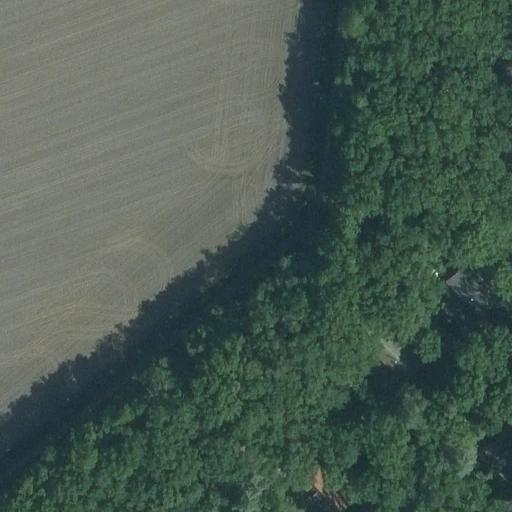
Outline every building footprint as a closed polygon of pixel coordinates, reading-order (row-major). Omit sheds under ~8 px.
[(495,181),(506,194),(509,191),(511,193),(511,167),(495,181)] [(441,266),(449,274),(449,275),(447,277),(479,312),(500,293),(467,258),(465,261),(464,260),(456,252),(441,266)] [(353,313),(344,322),(353,330),(361,322),(353,313)] [(388,325),(379,316),(361,335),(404,377),(423,357),(389,325),(388,325)] [(511,456),(511,417),(477,450),(497,471),(511,456)] [(288,465),(332,511),(351,495),(306,448),(288,465)]
